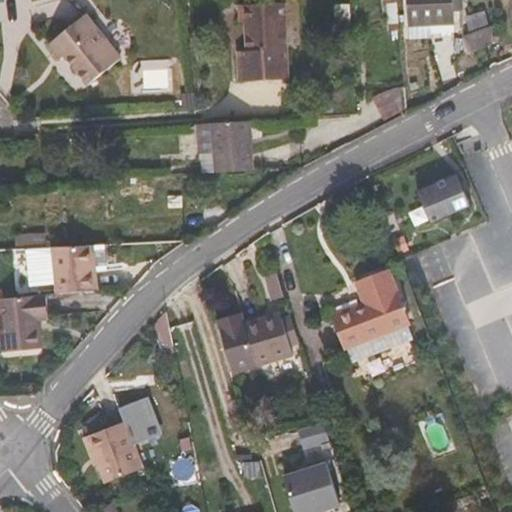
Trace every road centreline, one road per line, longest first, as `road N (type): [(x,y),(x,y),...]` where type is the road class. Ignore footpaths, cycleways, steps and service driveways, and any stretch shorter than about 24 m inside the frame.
road 1 (residential): [(15,454),(155,297),(242,228),(511,79)]
road 2 (unknown): [(0,118),(125,101)]
